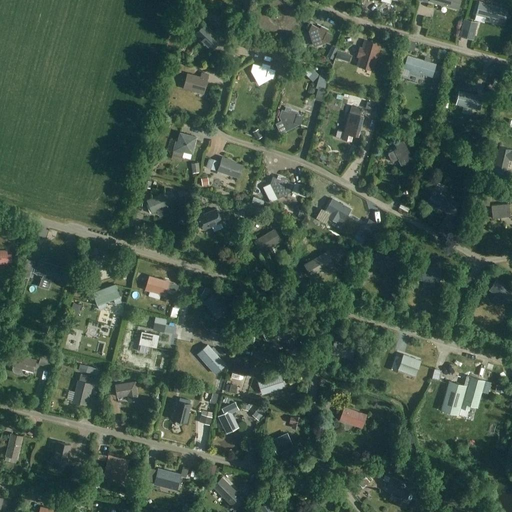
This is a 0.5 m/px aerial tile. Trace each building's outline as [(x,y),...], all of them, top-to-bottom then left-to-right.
[(430,0),(430,1),(458,9),(460,0),(430,0)] [(504,22),(507,10),(478,2),(475,14),(504,22)] [(459,30),(469,33),(472,25),(462,21),(459,30)] [(214,34),(203,24),(194,33),(211,49),(220,40),(218,38),(222,34),(218,30),(214,34)] [(332,35),(327,32),(328,30),(321,26),(320,29),(312,25),(309,31),(314,46),(326,42),(328,43),(332,35)] [(378,46),(365,42),(363,48),(359,46),(356,57),(360,58),(358,65),(366,67),(367,65),(372,67),(378,46)] [(332,59),(337,49),(332,46),(327,56),(332,59)] [(421,73),(432,77),(435,64),(408,56),(404,68),(411,70),(410,73),(420,76),(421,73)] [(277,60),(275,67),(284,69),(286,62),(277,60)] [(275,70),(269,68),(270,66),(262,64),(261,66),(253,64),(251,70),(259,84),(270,77),(272,78),(275,70)] [(215,86),(225,86),(225,73),(215,73),(215,86)] [(202,74),(201,77),(188,74),(184,88),(204,93),(208,76),(202,74)] [(320,96),(322,84),(315,83),(313,95),(320,96)] [(459,91),(456,104),(480,109),(483,97),(459,91)] [(291,110),(290,112),(281,110),(279,116),(286,130),(298,124),(300,125),(303,117),(297,115),(298,112),(291,110)] [(336,137),(351,141),(352,135),(358,137),(363,116),(349,113),(344,132),(338,130),(336,137)] [(278,117),(274,119),(278,128),(282,126),(278,117)] [(176,142),(174,150),(182,153),(183,151),(192,153),(196,137),(180,133),(178,142),(176,142)] [(403,139),(394,143),(397,148),(389,153),(388,155),(391,161),(393,162),(398,159),(402,166),(413,160),(403,139)] [(494,166),(507,169),(509,160),(511,160),(511,150),(499,147),(494,166)] [(153,164),(156,150),(149,149),(146,162),(153,164)] [(205,155),(203,164),(213,166),(215,156),(205,155)] [(277,157),(280,166),(285,164),(283,155),(277,157)] [(239,178),(243,165),(234,162),(234,161),(222,157),(217,171),(239,178)] [(196,158),(188,159),(189,168),(197,167),(196,158)] [(294,183),(294,184),(288,182),(289,180),(282,177),(281,180),(272,177),(270,183),(278,197),(289,192),(305,197),(307,192),(301,190),(302,185),(294,183)] [(166,192),(148,200),(150,204),(146,205),(150,214),(171,204),(169,199),(175,197),(172,190),(166,193),(166,192)] [(455,215),(460,203),(433,192),(428,203),(455,215)] [(398,196),(396,203),(406,206),(408,199),(398,196)] [(337,223),(340,217),(344,219),(350,209),(333,199),(326,210),(330,212),(327,217),(337,223)] [(511,216),(509,204),(492,206),(493,218),(511,216)] [(197,215),(203,229),(221,221),(216,210),(205,214),(204,212),(197,215)] [(370,236),(382,218),(377,215),(375,218),(371,217),(369,219),(372,221),(370,223),(373,225),(367,234),(370,236)] [(255,241),(261,252),(281,240),(274,229),(255,241)] [(332,250),(327,253),(326,252),(304,265),(310,276),(333,263),(331,260),(336,257),(332,250)] [(372,254),(373,266),(396,266),(395,253),(372,254)] [(57,280),(62,268),(40,261),(36,273),(57,280)] [(418,266),(418,280),(440,281),(440,267),(418,266)] [(169,283),(150,277),(146,289),(165,295),(169,283)] [(511,297),(511,289),(497,280),(490,290),(509,302),(511,297)] [(94,293),(98,305),(119,297),(115,285),(94,293)] [(227,310),(213,295),(204,303),(217,318),(227,310)] [(276,343),(273,337),(287,330),(281,318),(261,329),(267,340),(270,345),(276,343)] [(67,340),(76,342),(79,328),(70,326),(67,340)] [(159,335),(142,332),(139,344),(156,348),(159,335)] [(188,340),(200,343),(201,337),(189,335),(188,340)] [(355,346),(335,341),(332,353),(352,359),(355,346)] [(225,365),(221,360),(208,345),(198,354),(212,369),(216,373),(225,365)] [(239,347),(236,354),(246,358),(249,352),(239,347)] [(54,357),(41,353),(41,356),(48,358),(46,365),(52,367),(54,357)] [(12,367),(13,367),(13,369),(14,373),(18,374),(22,372),(23,369),(33,372),(37,360),(16,354),(12,367)] [(414,375),(415,372),(420,360),(403,354),(398,366),(406,369),(405,371),(414,375)] [(437,374),(438,364),(431,363),(430,372),(437,374)] [(83,365),(81,371),(98,375),(100,369),(83,365)] [(86,405),(88,394),(89,394),(92,384),(86,383),(88,376),(80,374),(79,381),(78,381),(73,402),(86,405)] [(258,382),(262,394),(285,387),(281,375),(258,382)] [(491,382),(485,380),(469,376),(466,386),(457,383),(456,386),(449,384),(441,410),(448,412),(447,415),(453,417),(453,413),(458,415),(460,408),(469,410),(470,405),(477,407),(482,392),(488,394),(491,382)] [(116,385),(118,397),(128,395),(128,401),(138,399),(135,382),(116,385)] [(178,401),(173,419),(176,420),(176,424),(181,425),(183,422),(186,423),(190,404),(178,401)] [(225,413),(218,416),(226,432),(238,427),(231,413),(238,409),(234,402),(222,409),(225,413)] [(366,415),(344,408),(340,420),(362,427),(366,415)] [(292,427),(299,429),(302,418),(294,416),(294,418),(291,417),(289,423),(292,424),(292,427)] [(22,437),(11,434),(5,460),(14,463),(15,458),(17,458),(22,437)] [(272,441),(273,444),(268,446),(271,452),(275,450),(277,453),(293,446),(288,434),(272,441)] [(71,445),(57,442),(52,460),(66,464),(71,445)] [(129,461),(109,456),(104,476),(124,481),(129,461)] [(147,468),(143,486),(149,488),(153,469),(147,468)] [(181,474),(164,470),(158,469),(154,484),(177,490),(181,474)] [(191,471),(189,478),(198,480),(200,473),(191,471)] [(222,478),(213,487),(231,505),(240,496),(222,478)] [(415,488),(412,487),(412,486),(391,478),(386,489),(392,492),(391,495),(401,499),(402,497),(406,498),(407,498),(411,500),(415,488)] [(260,511),(276,511),(269,501),(265,504),(261,499),(255,503),(258,509),(260,511)]
